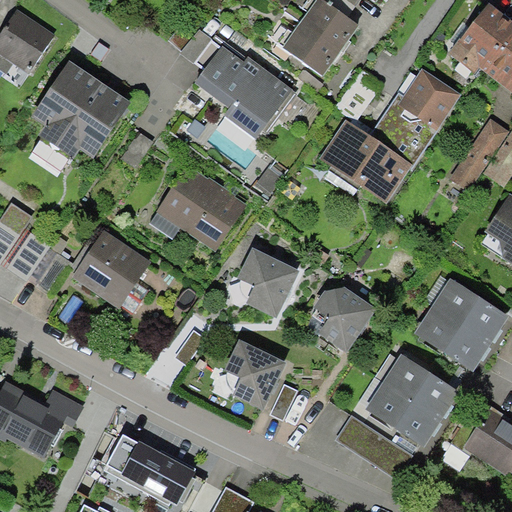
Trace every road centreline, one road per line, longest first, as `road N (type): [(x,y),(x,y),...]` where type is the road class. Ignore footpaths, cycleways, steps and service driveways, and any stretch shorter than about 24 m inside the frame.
road 1 (residential): [(392,511),(0,323)]
road 2 (residential): [(68,0),(170,73)]
